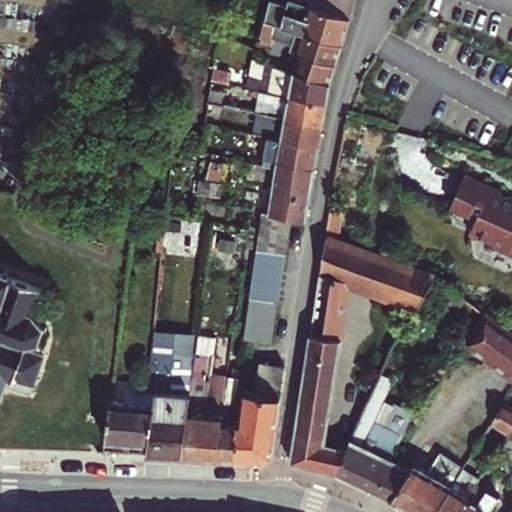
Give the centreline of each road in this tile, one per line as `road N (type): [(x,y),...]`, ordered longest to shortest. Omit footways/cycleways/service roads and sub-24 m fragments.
road 1 (residential): [(371,0),(329,156),(275,498)]
road 2 (tertiary): [(275,498),(0,487)]
